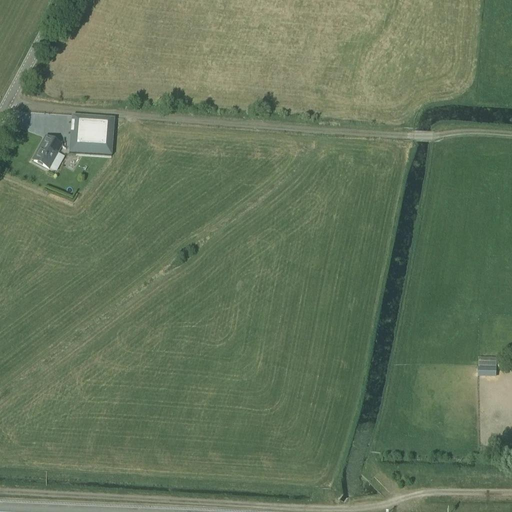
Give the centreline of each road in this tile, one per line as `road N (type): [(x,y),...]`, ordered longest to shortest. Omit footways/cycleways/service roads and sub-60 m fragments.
road 1 (track): [(0,492),(319,509),(371,507),(415,493),(511,493)]
road 2 (track): [(10,97),(413,136),(511,134)]
road 3 (tertiary): [(0,116),(61,0)]
